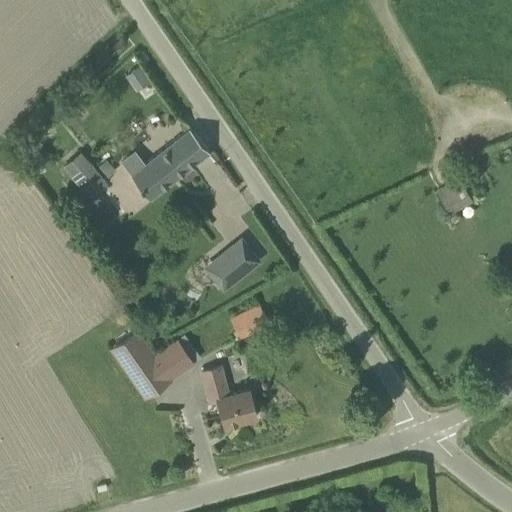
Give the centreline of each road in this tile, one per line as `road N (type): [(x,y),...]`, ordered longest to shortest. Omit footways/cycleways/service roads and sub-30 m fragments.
road 1 (unclassified): [(424,438),(130,0)]
road 2 (unclassified): [(152,511),(424,438)]
